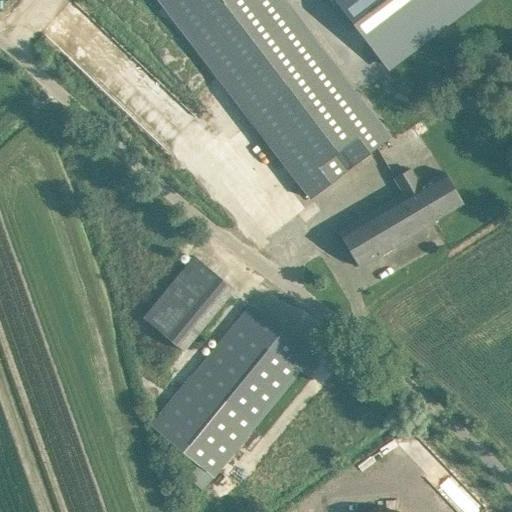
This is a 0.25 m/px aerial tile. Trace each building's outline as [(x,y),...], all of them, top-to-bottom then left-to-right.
[(158,0),(310,198),(389,137),(284,0),(158,0)] [(336,0),(386,65),(471,0),(336,0)] [(358,266),(376,256),(434,221),(434,220),(463,202),(444,171),(419,186),(411,172),(407,175),(396,181),(404,193),(338,231),(358,266)] [(143,317),(182,349),(233,288),(194,255),(143,317)] [(312,356),(313,354),(251,303),(152,424),(214,476),(244,439),(300,370),(307,375),(318,361),(312,356)]
